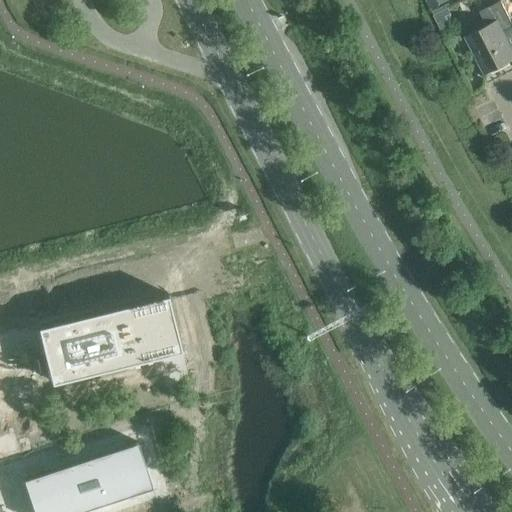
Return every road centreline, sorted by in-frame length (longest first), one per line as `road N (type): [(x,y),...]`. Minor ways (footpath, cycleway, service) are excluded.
road 1 (secondary): [(188,0),(371,352),(472,511)]
road 2 (secondary): [(511,452),(401,285),(245,0)]
